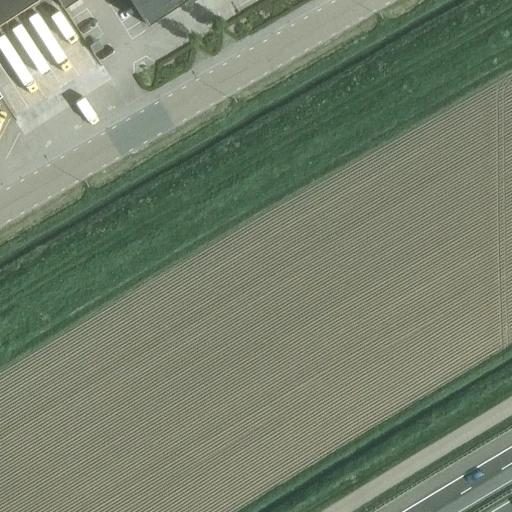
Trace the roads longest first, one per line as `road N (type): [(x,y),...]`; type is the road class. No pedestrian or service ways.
road 1 (unclassified): [(0,210),(366,0)]
road 2 (unclassified): [(336,511),(511,405)]
